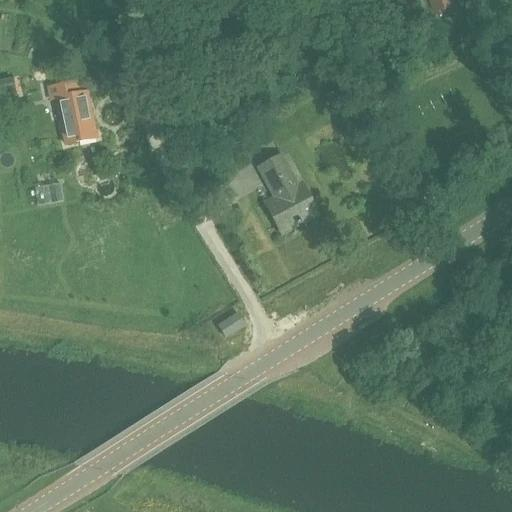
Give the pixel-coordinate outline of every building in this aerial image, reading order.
[(428,0),(434,15),(452,8),(449,0),(428,0)] [(325,72),(332,85),(348,79),(342,64),(325,72)] [(0,82),(0,106),(18,103),(13,81),(0,82)] [(56,99),(65,145),(96,139),(87,93),(79,95),(77,83),(49,89),(51,100),(56,99)] [(260,106),(250,112),(256,121),(266,116),(260,106)] [(265,205),(280,235),(317,216),(302,187),(297,189),(281,158),(260,169),(268,185),(271,184),(279,198),(265,205)] [(216,328),(225,341),(245,328),(237,314),(216,328)]
